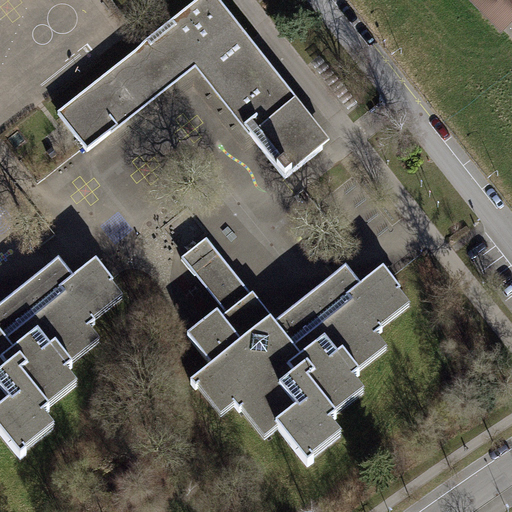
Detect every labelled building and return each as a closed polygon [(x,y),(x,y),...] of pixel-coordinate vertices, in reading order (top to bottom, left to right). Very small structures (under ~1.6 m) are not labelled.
[(203,0),(149,43),(56,116),(62,123),(78,143),(83,150),(87,155),(131,121),(197,69),(211,86),(285,180),(333,143),(296,96),(255,44),(251,40),(219,0),(203,0)] [(511,0),(470,0),(504,34),(511,26),(511,0)] [(208,240),(183,260),(228,316),(252,296),(208,240)] [(0,434),(20,459),(57,430),(45,414),(80,386),(67,370),(101,342),(89,326),(126,297),(113,280),(99,262),(77,280),(61,260),(0,308),(0,434)] [(228,316),(225,318),(221,313),(195,334),(189,338),(212,368),(192,384),(220,421),(236,408),(265,445),(279,434),(309,471),(350,439),(336,421),(371,394),(359,378),(393,352),(378,334),(416,304),(394,277),(387,268),(364,286),(350,268),(279,324),(255,295),(252,296),(240,306),(228,316)]
